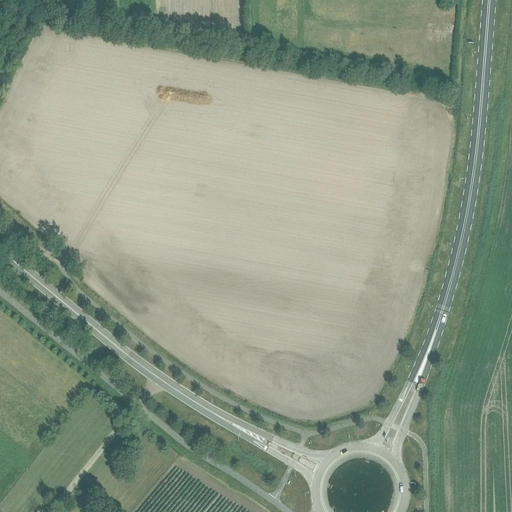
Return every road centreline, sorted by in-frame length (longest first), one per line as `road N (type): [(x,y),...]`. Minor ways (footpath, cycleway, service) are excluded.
road 1 (primary): [(432,346),(473,181),(490,0)]
road 2 (unknown): [(50,260),(340,307)]
road 3 (secondary): [(155,379),(0,253)]
road 4 (unclassified): [(55,511),(155,379)]
road 5 (secondary): [(325,464),(183,397)]
road 6 (secondary): [(183,397),(317,478)]
road 7 (primary): [(395,462),(432,346)]
